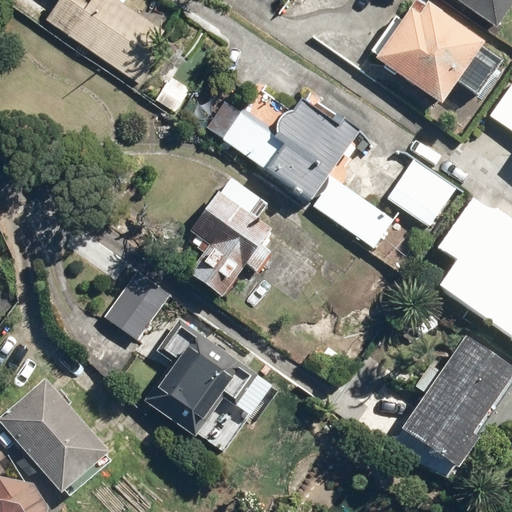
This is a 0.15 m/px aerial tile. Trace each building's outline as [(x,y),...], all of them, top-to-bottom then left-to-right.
[(70,0),(56,0),(39,24),(135,88),(161,39),(106,0),(86,0),(82,8),(70,0)] [(511,1),(511,0),(442,0),(492,32),(511,1)] [(364,65),(430,112),(474,51),(416,10),(408,21),(400,15),(364,65)] [(511,87),(509,85),(484,121),(511,140),(511,160),(510,163),(511,164),(511,87)] [(327,121),(323,127),(292,105),(281,120),(280,120),(275,121),(271,124),(269,129),(268,132),(267,134),(267,142),(220,105),(201,129),(217,142),(369,254),(387,225),(321,177),(351,138),(327,121)] [(410,161),(382,202),(424,231),(452,191),(410,161)] [(191,294),(211,302),(235,269),(247,279),(266,256),(253,246),(262,235),(240,218),(252,202),(227,184),(216,199),(212,196),(187,227),(210,244),(181,281),(191,294)] [(444,251),(462,264),(444,292),(511,336),(511,266),(494,255),(503,242),(468,218),(444,251)] [(134,275),(100,320),(132,344),(166,299),(134,275)] [(265,393),(173,322),(149,354),(166,367),(145,396),(156,405),(134,405),(185,445),(176,421),(188,430),(211,402),(240,424),(265,393)] [(458,341),(391,436),(415,456),(447,476),(467,445),(461,441),(507,376),(458,341)] [(0,436),(52,500),(101,460),(40,385),(0,416),(0,436)] [(0,481),(0,511),(38,511),(26,489),(0,481)]
